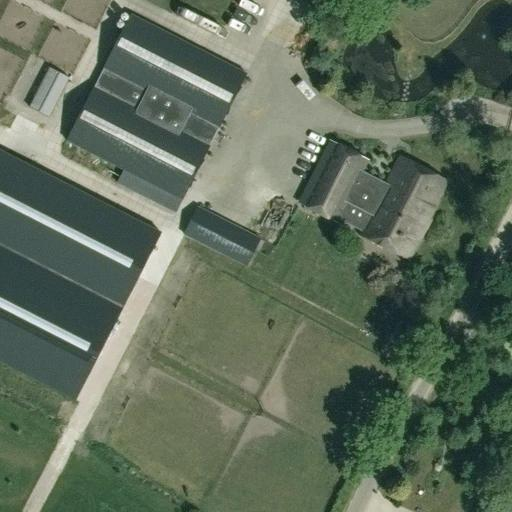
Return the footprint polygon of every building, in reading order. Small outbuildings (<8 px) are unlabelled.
[(250,0),(243,26),(290,40),(298,12),(256,0),(250,0)] [(302,0),(273,0),(272,4),(299,12),(302,0)] [(246,74),(130,15),(103,68),(93,87),(65,140),(123,170),(115,185),(173,215),(209,147),(209,146),(218,128),(246,74)] [(69,79),(49,69),(29,108),(49,118),(69,79)] [(399,158),(384,185),(378,182),(378,177),(372,175),(369,177),(362,173),(369,161),(328,141),(297,203),(335,223),(337,220),(360,232),(359,233),(409,259),(430,219),(428,218),(446,183),(399,158)] [(0,363),(75,401),(160,234),(0,151),(0,363)] [(182,235),(246,267),(260,239),(196,208),(182,235)]
